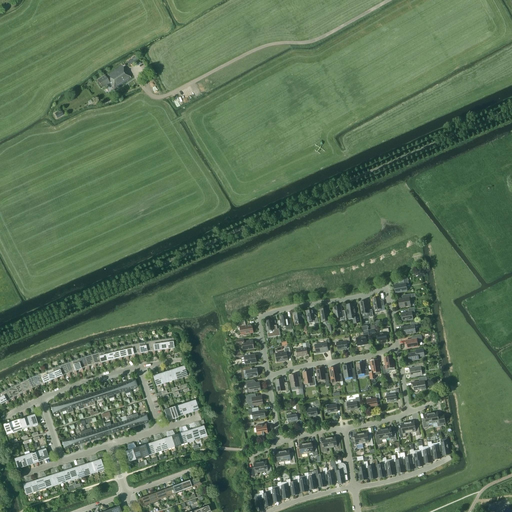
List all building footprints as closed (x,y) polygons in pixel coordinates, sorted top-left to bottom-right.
[(128,62),(129,65),(138,59),(137,56),(128,62)] [(113,88),(129,79),(122,67),(106,76),(105,74),(101,76),(103,78),(98,81),(103,88),(110,84),(113,88)] [(406,284),(409,283),(407,277),(403,278),(404,284),(394,285),(396,293),(407,291),(406,284)] [(399,299),(400,307),(410,306),(409,298),(412,297),(411,294),(402,295),(402,299),(399,299)] [(379,298),(373,299),(374,310),(381,309),(381,311),(385,310),(383,301),(380,302),(379,298)] [(369,313),(370,317),(373,317),(372,310),(369,310),(367,301),(360,302),(362,314),(369,313)] [(356,317),(354,303),(346,305),(349,319),(353,318),(354,323),(359,323),(358,317),(356,317)] [(341,306),(333,307),(335,318),(340,317),(341,320),(346,319),(345,313),(342,313),(341,306)] [(326,308),(320,309),(322,321),(324,321),(326,322),(327,321),(330,320),(328,309),(326,310),(326,308)] [(409,312),(401,313),(402,321),(413,319),(412,315),(415,314),(414,308),(408,309),(409,312)] [(314,317),(313,310),(306,311),(308,322),(309,321),(309,323),(314,322),(314,323),(318,322),(317,316),(314,317)] [(301,312),(293,313),(295,323),(299,323),(299,324),(303,323),(303,322),(303,321),(301,312)] [(287,315),(280,317),(281,327),(286,326),(287,330),(292,329),(291,322),(288,322),(287,315)] [(266,321),(268,333),(274,331),(272,320),(266,321)] [(245,321),(238,324),(239,328),(240,327),(241,334),(253,332),(252,325),(246,326),(245,321)] [(404,326),(403,326),(405,335),(416,333),(415,325),(418,324),(417,321),(410,322),(411,325),(404,326)] [(376,333),(378,341),(387,340),(386,335),(390,335),(388,328),(382,329),(383,332),(376,333)] [(367,338),(370,338),(369,332),(363,333),(364,337),(356,338),(358,346),(368,344),(367,338)] [(415,339),(406,340),(407,346),(406,347),(407,348),(407,349),(409,349),(410,348),(418,347),(420,344),(417,343),(417,341),(422,340),(421,335),(414,336),(415,339)] [(169,354),(170,348),(174,348),(173,338),(166,339),(168,354),(169,354)] [(317,352),(317,353),(328,351),(327,348),(330,348),(329,338),(325,338),(326,343),(315,345),(315,346),(317,345),(318,352),(317,352)] [(337,346),(338,350),(348,348),(347,344),(350,344),(349,338),(343,339),(343,342),(337,343),(338,343),(338,346),(337,346)] [(167,354),(168,354),(166,339),(159,340),(161,355),(162,355),(163,349),(164,349),(167,354)] [(244,339),(236,340),(237,345),(243,344),(244,351),(254,349),(253,341),(244,342),(244,339)] [(161,355),(159,340),(152,341),(154,356),(155,356),(156,350),(158,350),(160,355),(161,355)] [(154,356),(152,341),(145,342),(148,357),(149,357),(150,351),(151,351),(154,356)] [(148,357),(145,342),(139,344),(141,358),(142,358),(143,352),(144,352),(147,357),(148,357)] [(297,350),(298,356),(303,355),(305,355),(308,355),(307,350),(310,350),(309,343),(306,343),(306,348),(302,349),(302,348),(301,348),(299,348),(298,349),(297,350)] [(140,358),(141,358),(139,344),(132,345),(135,359),(136,359),(136,354),(138,353),(140,358)] [(135,359),(132,345),(125,347),(128,361),(129,361),(130,355),(131,355),(134,359),(135,359)] [(127,361),(128,361),(125,347),(118,348),(122,362),(123,357),(124,356),(127,361)] [(276,354),(277,361),(282,361),(283,361),(288,360),(287,355),(290,355),(289,347),(287,348),(284,348),(285,352),(280,353),(280,354),(279,353),(277,353),(276,354)] [(121,362),(122,362),(118,348),(112,350),(115,364),(116,364),(116,358),(118,358),(121,362)] [(109,365),(110,360),(111,359),(114,364),(115,364),(112,350),(105,351),(109,366),(109,365)] [(408,354),(410,363),(413,362),(413,360),(419,359),(418,357),(424,356),(423,350),(417,351),(417,353),(408,354)] [(108,366),(109,366),(105,351),(98,353),(102,367),(103,367),(103,362),(105,361),(108,366)] [(97,369),(97,363),(98,363),(101,368),(102,367),(98,353),(92,355),(96,369),(97,369)] [(245,356),(246,364),(256,363),(255,354),(245,356)] [(95,369),(96,369),(92,355),(85,357),(89,371),(90,371),(90,365),(92,365),(95,369)] [(88,371),(89,371),(85,357),(78,360),(83,373),(84,373),(84,367),(85,367),(88,371)] [(392,357),(385,358),(386,362),(385,362),(386,366),(382,367),(384,374),(390,373),(389,368),(394,367),(393,361),(392,357)] [(82,374),(83,373),(78,360),(72,362),(77,375),(77,370),(79,369),(82,374)] [(371,361),(373,372),(370,373),(371,379),(376,378),(375,372),(380,371),(378,360),(378,361),(371,362),(371,361)] [(76,376),(77,375),(72,362),(65,364),(70,378),(71,377),(71,372),(72,371),(76,376)] [(356,364),(358,375),(365,373),(366,376),(369,375),(368,369),(365,369),(364,363),(356,364)] [(418,367),(410,368),(412,376),(422,375),(421,368),(424,368),(423,363),(418,364),(418,367)] [(70,378),(65,364),(59,366),(64,380),(65,380),(65,374),(66,374),(69,378),(70,378)] [(351,365),(343,366),(345,378),(352,377),(353,380),(356,379),(355,373),(352,374),(351,365)] [(63,380),(64,380),(59,366),(52,369),(58,382),(58,377),(60,376),(63,380)] [(184,366),(179,368),(182,377),(187,375),(184,366)] [(246,367),(243,368),(245,378),(259,376),(257,368),(247,370),(246,367)] [(330,369),(332,382),(332,381),(339,380),(339,382),(343,381),(342,374),(339,374),(337,367),(330,369)] [(182,377),(179,368),(174,369),(176,378),(182,377)] [(58,382),(52,369),(46,372),(52,385),(52,379),(53,379),(57,383),(58,382)] [(174,369),(168,371),(171,380),(176,378),(174,369)] [(324,369),(316,370),(318,380),(325,379),(325,381),(329,381),(328,373),(325,374),(324,369)] [(171,380),(168,371),(163,373),(166,382),(171,380)] [(51,385),(52,385),(46,372),(40,374),(45,388),(46,387),(46,382),(47,381),(51,385)] [(311,372),(303,374),(304,380),(304,383),(305,383),(305,384),(309,383),(309,386),(316,385),(315,378),(312,379),(311,372)] [(163,373),(158,374),(161,383),(166,382),(163,373)] [(40,374),(33,377),(39,390),(40,390),(40,384),(41,384),(45,388),(40,374)] [(156,385),(161,383),(158,374),(153,376),(156,385)] [(298,375),(290,376),(292,387),(298,386),(299,389),(303,389),(302,382),(299,382),(298,375)] [(38,391),(39,390),(33,377),(27,380),(33,393),(34,393),(33,387),(35,387),(38,391)] [(413,382),(414,391),(426,389),(425,381),(427,380),(426,377),(419,378),(419,381),(413,382)] [(129,381),(127,382),(130,390),(132,389),(132,390),(137,389),(133,378),(129,380),(129,381)] [(283,379),(275,380),(277,391),(285,390),(285,391),(289,391),(288,384),(284,384),(283,379)] [(33,393),(27,380),(21,383),(27,396),(28,396),(27,390),(29,390),(32,394),(33,393)] [(261,390),(260,382),(254,383),(253,380),(245,381),(245,385),(248,385),(249,392),(261,390)] [(127,382),(122,383),(124,391),(125,394),(131,392),(130,390),(127,382)] [(26,396),(27,396),(21,383),(15,386),(21,399),(22,399),(21,393),(22,393),(26,396)] [(116,385),(119,393),(124,391),(122,383),(116,385)] [(113,395),(119,393),(116,385),(111,387),(113,395)] [(20,399),(21,399),(15,386),(8,389),(15,402),(16,402),(15,396),(16,396),(20,399)] [(113,395),(111,387),(105,389),(108,397),(109,399),(114,397),(113,395)] [(14,403),(15,402),(8,389),(2,393),(9,405),(10,405),(9,399),(10,399),(14,403)] [(105,389),(100,390),(102,399),(108,397),(105,389)] [(386,395),(387,402),(398,400),(397,400),(397,397),(400,396),(399,389),(395,390),(396,394),(390,395),(390,393),(386,393),(386,395)] [(102,399),(100,390),(94,392),(98,404),(103,402),(102,399)] [(9,406),(9,405),(2,393),(0,393),(0,402),(1,404),(4,402),(9,406)] [(92,393),(86,395),(90,406),(95,404),(92,393)] [(263,404),(262,396),(256,397),(255,394),(248,395),(249,400),(252,400),(253,406),(263,404)] [(367,400),(368,407),(378,405),(377,402),(380,401),(379,394),(376,395),(376,399),(371,399),(371,398),(367,398),(367,400)] [(90,406),(86,395),(80,397),(84,408),(90,406)] [(75,398),(78,407),(79,410),(84,408),(80,397),(75,398)] [(358,408),(357,405),(360,405),(359,397),(356,398),(356,400),(353,400),(353,402),(351,403),(351,401),(350,401),(347,401),(348,410),(358,408)] [(72,408),(78,407),(75,398),(70,400),(72,408)] [(72,408),(70,400),(64,402),(67,410),(68,413),(73,412),(72,408)] [(195,400),(190,402),(193,411),(198,409),(195,400)] [(319,405),(318,400),(315,400),(316,408),(311,409),(311,407),(307,408),(308,416),(318,415),(318,414),(317,411),(320,411),(319,405)] [(336,404),(327,406),(328,413),(338,411),(337,408),(340,407),(339,400),(336,400),(336,404)] [(61,412),(67,410),(64,402),(59,404),(61,412)] [(188,412),(193,411),(190,402),(185,404),(188,412)] [(59,413),(61,412),(59,404),(57,404),(56,403),(52,405),(55,415),(60,414),(59,413)] [(185,404),(180,405),(182,414),(188,412),(185,404)] [(177,416),(182,414),(180,405),(174,407),(177,416)] [(174,407),(169,409),(172,417),(177,416),(174,407)] [(167,419),(172,417),(169,409),(164,410),(167,419)] [(252,415),(253,419),(266,417),(265,410),(252,412),(252,409),(249,409),(249,415),(252,415)] [(291,413),(287,413),(289,422),(299,420),(298,420),(298,417),(301,416),(300,410),(296,411),(297,414),(291,415),(291,413)] [(445,414),(438,415),(438,412),(431,413),(433,423),(437,423),(438,427),(444,426),(443,424),(446,423),(445,414)] [(140,415),(138,416),(141,424),(143,424),(143,425),(148,423),(145,413),(140,414),(140,415)] [(429,424),(433,423),(431,413),(425,414),(426,421),(422,421),(423,428),(428,427),(429,426),(429,424)] [(34,415),(29,416),(32,425),(37,423),(34,414),(34,415)] [(29,416),(24,418),(27,427),(32,425),(29,416)] [(138,416),(133,418),(135,426),(141,424),(138,416)] [(24,418),(19,420),(22,429),(27,427),(24,418)] [(133,418),(127,420),(130,428),(135,426),(133,418)] [(19,420),(14,421),(17,430),(22,429),(19,420)] [(127,420),(122,421),(125,430),(130,428),(127,420)] [(14,421),(9,423),(12,432),(17,430),(14,421)] [(122,421),(116,423),(119,431),(125,430),(122,421)] [(414,421),(408,422),(409,432),(416,431),(416,435),(420,435),(419,427),(415,428),(414,421)] [(405,433),(409,432),(408,422),(401,423),(402,430),(399,431),(400,438),(404,438),(404,437),(406,436),(405,433)] [(6,434),(12,432),(9,423),(4,425),(4,424),(3,424),(6,434)] [(116,423),(111,425),(114,433),(119,431),(116,423)] [(268,433),(267,424),(263,425),(263,424),(261,425),(256,426),(257,435),(262,434),(264,434),(268,433)] [(108,435),(114,433),(111,425),(105,427),(108,435)] [(197,428),(200,437),(207,435),(204,426),(197,428)] [(89,441),(94,439),(92,431),(91,428),(85,430),(86,433),(89,441)] [(103,428),(97,429),(100,438),(105,436),(103,428)] [(190,430),(194,440),(200,437),(197,428),(190,430)] [(385,429),(386,439),(390,438),(391,440),(392,441),(397,440),(396,434),(392,434),(391,428),(385,429)] [(100,438),(97,429),(92,431),(94,439),(100,438)] [(380,440),(386,439),(385,429),(378,430),(379,437),(376,437),(377,445),(381,444),(380,440)] [(184,432),(187,442),(194,440),(190,430),(184,432)] [(177,434),(181,444),(187,442),(184,432),(177,434)] [(361,433),(363,443),(369,442),(369,446),(373,445),(372,437),(368,438),(367,432),(361,433)] [(86,433),(81,435),(83,443),(89,441),(86,433)] [(356,444),(363,443),(361,433),(355,434),(355,440),(352,440),(353,448),(357,448),(356,444)] [(177,434),(171,436),(174,446),(181,444),(177,434)] [(83,443),(81,435),(75,437),(78,445),(83,443)] [(437,443),(438,445),(442,445),(443,454),(444,454),(444,455),(448,454),(448,453),(449,453),(447,439),(446,439),(447,441),(441,442),(440,435),(436,435),(437,443)] [(174,446),(171,436),(165,439),(168,448),(174,446)] [(75,437),(70,438),(72,447),(78,445),(75,437)] [(329,438),(331,448),(337,447),(338,450),(341,449),(340,441),(337,442),(336,437),(329,438)] [(72,447),(70,438),(68,439),(67,438),(63,439),(66,450),(71,448),(70,447),(72,447)] [(327,448),(331,448),(329,438),(323,439),(324,445),(320,446),(322,452),(327,452),(327,448)] [(165,439),(158,441),(161,450),(168,448),(165,439)] [(161,450),(158,441),(152,443),(155,452),(161,450)] [(312,442),(306,443),(308,453),(314,452),(314,456),(318,455),(317,447),(313,448),(312,442)] [(440,459),(438,445),(437,443),(432,444),(432,442),(428,442),(428,446),(429,449),(432,448),(434,458),(440,457),(440,459)] [(152,443),(145,445),(148,454),(155,452),(152,443)] [(301,454),(308,453),(306,443),(299,444),(300,450),(297,450),(298,458),(302,458),(301,454)] [(148,454),(145,445),(139,447),(142,456),(148,454)] [(423,447),(423,446),(419,446),(419,450),(420,453),(424,452),(425,462),(431,461),(431,463),(429,449),(428,446),(423,447)] [(139,447),(132,449),(135,458),(142,456),(139,447)] [(45,449),(40,450),(43,459),(48,458),(45,448),(45,449)] [(135,458),(132,449),(126,451),(129,461),(135,458)] [(422,466),(420,453),(419,450),(414,451),(414,449),(410,450),(411,456),(414,456),(416,465),(416,466),(422,465),(422,466)] [(40,450),(35,452),(38,461),(43,459),(40,450)] [(283,451),(285,461),(291,460),(291,464),(295,463),(294,455),(290,456),(289,450),(283,451)] [(278,462),(285,461),(283,451),(276,452),(277,458),(274,458),(275,466),(279,466),(278,462)] [(35,452),(30,454),(33,463),(38,461),(35,452)] [(413,470),(411,456),(406,457),(405,452),(400,453),(402,459),(405,459),(407,469),(413,468),(413,470)] [(30,454),(25,455),(28,464),(33,463),(30,454)] [(25,455),(20,457),(23,466),(28,464),(25,455)] [(391,456),(392,461),(393,461),(393,462),(396,462),(398,471),(398,472),(399,472),(399,473),(403,472),(403,471),(404,471),(404,472),(402,459),(396,460),(396,455),(391,456)] [(17,468),(23,466),(20,457),(15,459),(15,458),(14,458),(17,468)] [(395,475),(393,462),(393,461),(392,461),(387,462),(386,458),(382,458),(383,464),(384,465),(387,464),(389,474),(394,473),(395,475)] [(101,459),(94,461),(97,471),(104,469),(101,459)] [(349,481),(346,466),(346,465),(345,465),(345,464),(344,464),(344,463),(343,463),(342,463),(341,463),(341,459),(335,460),(337,472),(339,482),(340,482),(340,483),(344,483),(344,481),(345,481),(343,473),(347,473),(348,481),(349,481)] [(333,473),(337,472),(335,460),(331,461),(333,471),(328,472),(328,474),(329,484),(330,484),(335,483),(333,473)] [(373,460),(374,465),(374,467),(378,466),(379,476),(385,475),(385,477),(386,477),(384,465),(383,464),(378,464),(377,460),(373,460)] [(88,464),(91,473),(97,471),(94,461),(88,464)] [(260,462),(262,472),(266,471),(267,474),(272,473),(271,467),(268,467),(267,461),(260,462)] [(376,479),(374,467),(374,465),(369,466),(368,461),(364,462),(365,467),(365,468),(368,468),(370,478),(376,477),(376,479)] [(258,473),(262,472),(260,462),(254,463),(255,470),(252,470),(253,477),(256,477),(256,476),(258,475),(258,473)] [(364,462),(365,467),(359,468),(361,479),(360,479),(361,479),(362,479),(362,480),(366,479),(366,478),(367,478),(365,468),(365,467),(364,462)] [(88,464),(81,466),(84,475),(91,473),(88,464)] [(75,468),(78,477),(84,475),(81,466),(75,468)] [(75,468),(68,470),(71,479),(78,477),(75,468)] [(324,475),(328,474),(328,472),(327,468),(323,468),(324,473),(318,474),(319,476),(318,477),(320,487),(320,486),(321,486),(321,487),(325,486),(325,485),(326,485),(324,475)] [(71,479),(68,470),(62,472),(65,481),(71,479)] [(319,476),(318,474),(318,470),(314,471),(315,476),(309,476),(310,479),(309,479),(311,489),(311,488),(317,487),(315,477),(318,477),(319,476)] [(62,472),(55,474),(58,483),(65,481),(62,472)] [(306,480),(309,479),(310,479),(309,476),(308,473),(304,473),(305,478),(300,479),(300,482),(302,492),(302,491),(308,490),(307,490),(306,480)] [(58,483),(55,474),(49,476),(52,486),(58,483)] [(49,476),(42,478),(45,488),(52,486),(49,476)] [(300,482),(300,479),(299,476),(295,476),(296,481),(291,482),(291,486),(293,496),(293,494),(298,493),(297,483),(300,482)] [(189,480),(192,487),(200,483),(198,477),(189,480)] [(45,488),(42,478),(36,480),(39,490),(45,488)] [(288,486),(291,486),(291,482),(290,479),(286,480),(287,482),(281,483),(282,489),(284,499),(284,497),(289,496),(288,486)] [(36,480),(29,482),(33,492),(39,490),(36,480)] [(189,480),(181,484),(183,490),(192,487),(189,480)] [(26,494),(33,492),(29,482),(23,485),(26,494)] [(281,483),(281,482),(277,483),(278,486),(272,487),(273,489),(274,494),(273,494),(275,504),(275,501),(276,502),(280,501),(279,500),(280,500),(279,490),(282,489),(281,483)] [(173,487),(175,493),(183,490),(181,484),(173,487)] [(173,487),(164,490),(166,496),(175,493),(173,487)] [(269,493),(264,493),(265,498),(264,498),(266,508),(266,505),(267,506),(271,506),(271,504),(270,494),(273,494),(274,494),(273,489),(272,487),(268,488),(269,493)] [(166,496),(164,490),(156,493),(158,499),(166,496)] [(265,498),(264,493),(264,492),(260,492),(260,494),(254,495),(255,496),(254,496),(257,510),(258,510),(258,511),(262,510),(262,509),(263,509),(262,509),(261,499),(264,498),(265,498)] [(156,493),(147,496),(149,502),(158,499),(156,493)] [(149,502),(147,496),(138,499),(141,505),(149,502)]
